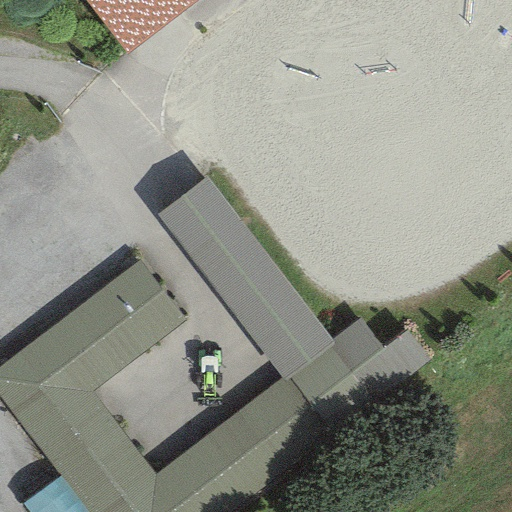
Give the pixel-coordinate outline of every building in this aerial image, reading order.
[(83,0),(123,51),(189,0),(83,0)] [(328,340),(204,177),(154,215),(279,377),(283,382),(327,348),(332,345),(328,340)] [(183,322),(136,261),(0,365),(0,402),(58,477),(84,511),(230,511),(370,404),(327,348),(283,382),(279,377),(153,472),(92,392),(183,322)] [(357,318),(328,340),(332,345),(327,348),(370,404),(427,361),(405,332),(381,349),(357,318)] [(84,511),(58,477),(20,505),(25,511),(84,511)]
